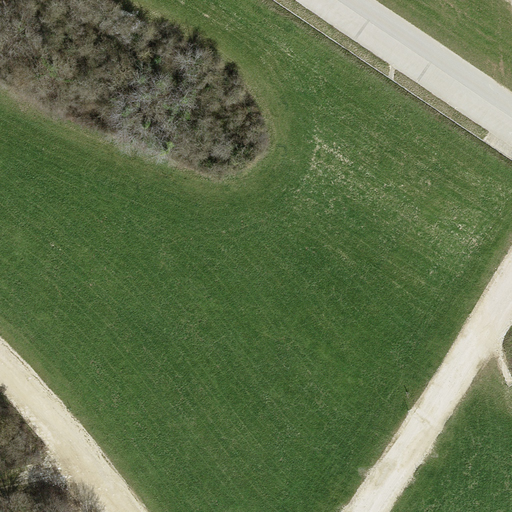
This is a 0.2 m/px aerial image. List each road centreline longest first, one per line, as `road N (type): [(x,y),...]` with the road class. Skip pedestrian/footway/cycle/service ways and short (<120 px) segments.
road 1 (track): [(365,511),(511,286)]
road 2 (track): [(0,378),(57,430),(121,511)]
